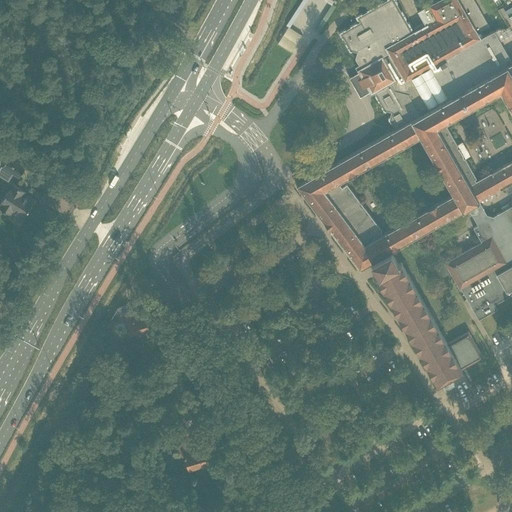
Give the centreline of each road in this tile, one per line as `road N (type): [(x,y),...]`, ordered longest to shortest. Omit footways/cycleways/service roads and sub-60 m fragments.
road 1 (secondary): [(0,443),(250,0)]
road 2 (secondary): [(229,0),(0,385)]
